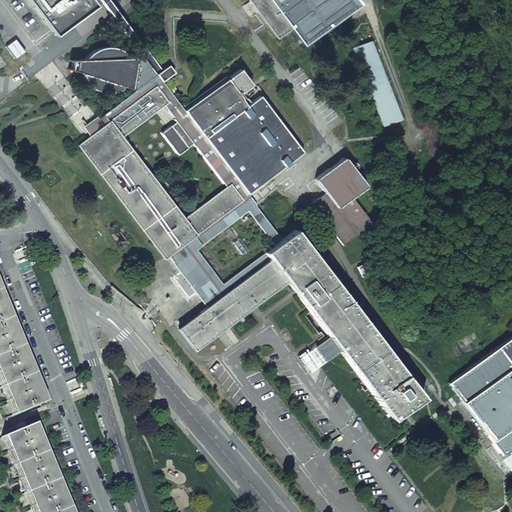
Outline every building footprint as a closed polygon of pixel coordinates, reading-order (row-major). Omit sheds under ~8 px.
[(15,0),(40,32),(80,2),(78,0),(15,0)] [(98,0),(128,37),(134,33),(106,0),(98,0)] [(290,28),(304,46),(358,3),(355,0),(248,0),(249,1),(258,13),(277,38),(290,28)] [(128,37),(143,57),(156,74),(161,81),(174,72),(172,69),(168,65),(162,70),(134,33),(128,37)] [(17,39),(7,46),(15,59),(26,52),(17,39)] [(353,47),(383,126),(402,118),(371,40),(353,47)] [(136,90),(156,74),(143,57),(130,57),(121,50),(117,47),(113,46),(109,46),(104,46),(100,46),(94,50),(89,53),(85,56),(83,58),(67,59),(67,60),(71,60),(71,61),(70,69),(67,68),(67,69),(81,73),(82,75),(83,76),(88,83),(93,88),(97,91),(102,92),(105,92),(108,93),(114,93),(119,91),(125,89),(123,89),(124,86),(136,90)] [(226,79),(184,111),(204,138),(250,103),(245,96),(255,89),(239,69),(228,77),(229,78),(227,80),(226,79)] [(247,194),(204,138),(184,111),(161,81),(156,74),(136,90),(122,100),(91,124),(86,128),(92,135),(78,146),(164,258),(167,256),(236,202),(247,194)] [(204,138),(247,194),(302,152),(260,96),(204,138)] [(311,204),(343,246),(372,224),(351,197),(364,186),(342,157),(314,179),(325,193),(311,204)] [(205,305),(207,307),(268,259),(263,252),(222,284),(196,249),(247,211),(272,245),(280,239),(253,205),(254,204),(247,194),(236,202),(167,256),(189,285),(205,305)] [(295,293),(392,420),(421,396),(293,229),(280,239),(272,245),(263,252),(268,259),(285,280),(295,293)] [(191,347),(194,350),(221,329),(285,280),(268,259),(207,307),(178,328),(191,347)] [(0,293),(0,385),(12,415),(45,401),(25,354),(6,308),(0,293)] [(511,333),(448,382),(503,455),(511,448),(511,333)] [(31,511),(69,511),(56,479),(33,423),(1,437),(31,511)]
